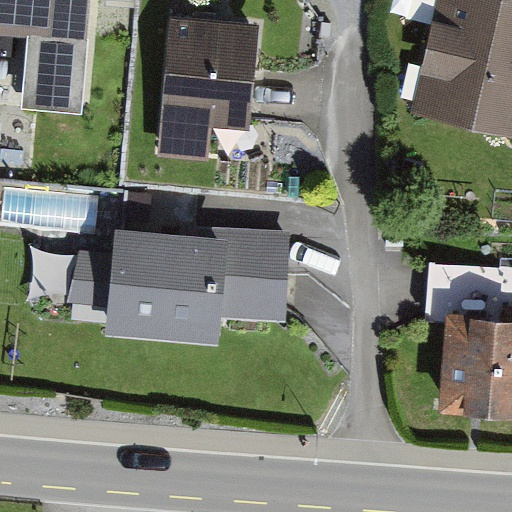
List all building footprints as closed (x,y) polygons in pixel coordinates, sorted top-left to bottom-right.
[(97,0),(0,0),(0,35),(93,43),(97,0)] [(511,0),(438,0),(413,113),(511,135),(511,0)] [(265,26),(175,20),(167,123),(257,130),(265,26)] [(122,261),(79,256),(74,303),(117,308),(115,331),(219,341),(222,317),(280,322),(290,227),(236,222),(234,241),(125,230),(122,261)] [(511,313),(453,310),(446,407),(511,411),(511,313)]
